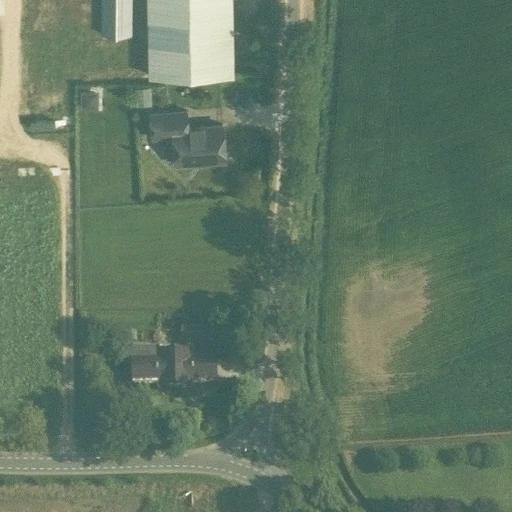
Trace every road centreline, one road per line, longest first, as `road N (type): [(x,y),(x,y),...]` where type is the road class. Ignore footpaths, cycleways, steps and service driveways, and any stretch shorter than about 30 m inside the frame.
road 1 (unclassified): [(261,413),(292,0)]
road 2 (unclassified): [(208,463),(0,462)]
